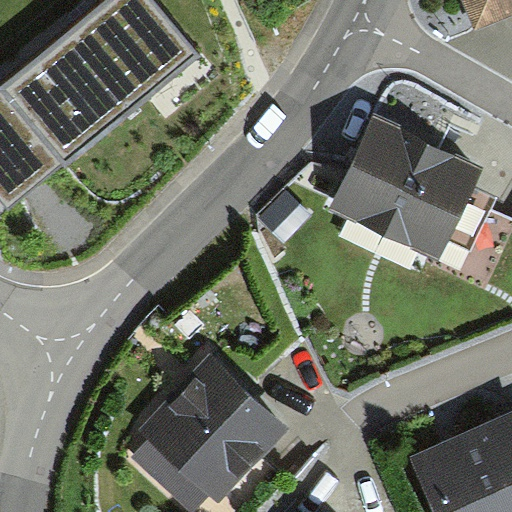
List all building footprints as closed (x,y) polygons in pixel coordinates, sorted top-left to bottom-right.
[(193,46),(152,0),(103,0),(0,89),(0,189),(13,204),(193,46)] [(511,0),(463,0),(474,25),(511,9),(511,0)] [(371,102),(323,198),(437,255),(448,232),(468,242),(497,183),(476,172),(483,158),(371,102)] [(286,183),(260,210),(286,236),(312,209),(286,183)] [(289,416),(217,348),(144,425),(152,432),(137,448),(192,500),(206,485),(215,493),(289,416)] [(511,511),(511,407),(411,454),(438,511),(511,511)]
